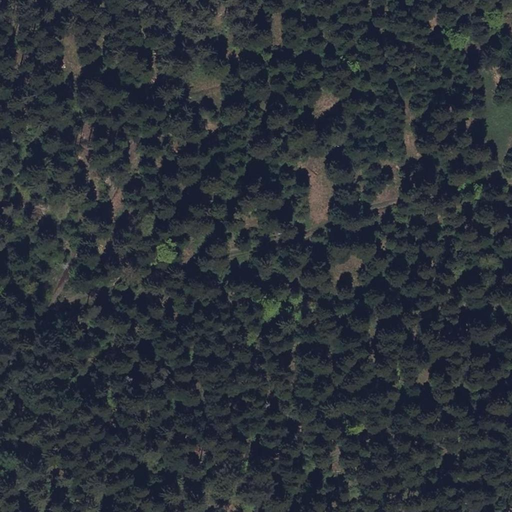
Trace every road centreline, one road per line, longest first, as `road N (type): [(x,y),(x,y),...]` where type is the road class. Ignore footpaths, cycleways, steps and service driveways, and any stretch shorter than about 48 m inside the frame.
road 1 (track): [(331,511),(201,450),(117,395),(26,312),(0,273)]
road 2 (track): [(26,312),(161,81),(192,0)]
